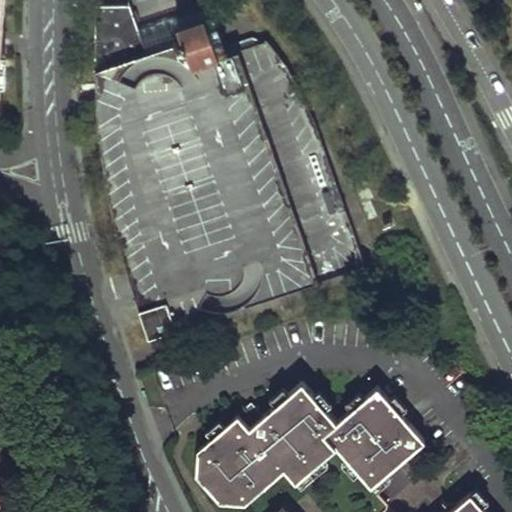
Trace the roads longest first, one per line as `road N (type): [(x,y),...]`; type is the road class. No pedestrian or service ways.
road 1 (residential): [(163,511),(126,430),(61,195),(48,0)]
road 2 (secondary): [(332,0),(511,359)]
road 3 (secondary): [(511,255),(384,0)]
road 4 (residential): [(511,119),(441,0)]
